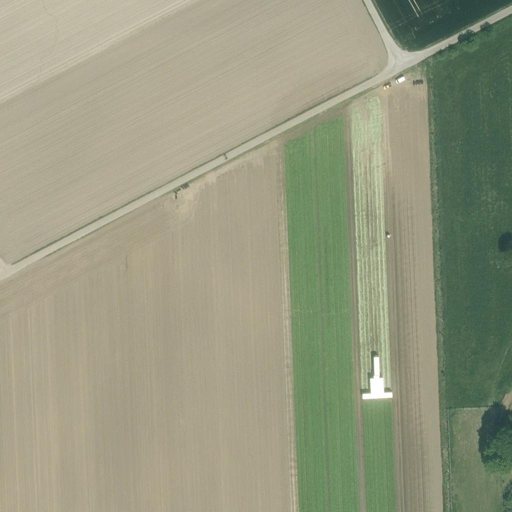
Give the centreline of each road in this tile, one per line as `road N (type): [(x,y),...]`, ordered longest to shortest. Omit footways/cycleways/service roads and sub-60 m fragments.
road 1 (track): [(0,274),(401,65)]
road 2 (track): [(401,65),(511,8)]
